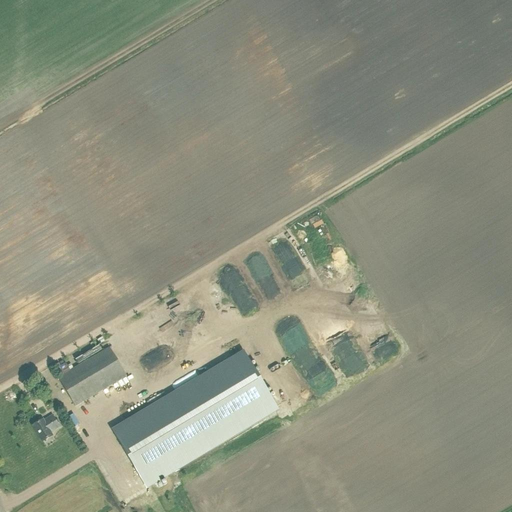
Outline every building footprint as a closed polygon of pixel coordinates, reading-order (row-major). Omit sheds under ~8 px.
[(187,317),(184,311),(192,308),(188,299),(167,308),(174,323),(187,317)] [(168,312),(133,327),(138,341),(174,326),(168,312)] [(157,368),(199,345),(192,331),(149,354),(157,368)] [(75,408),(127,377),(109,348),(58,378),(75,408)] [(243,353),(112,431),(146,488),(277,410),(243,353)] [(59,428),(52,416),(43,421),(32,427),(42,443),(53,436),(50,433),(59,428)]
